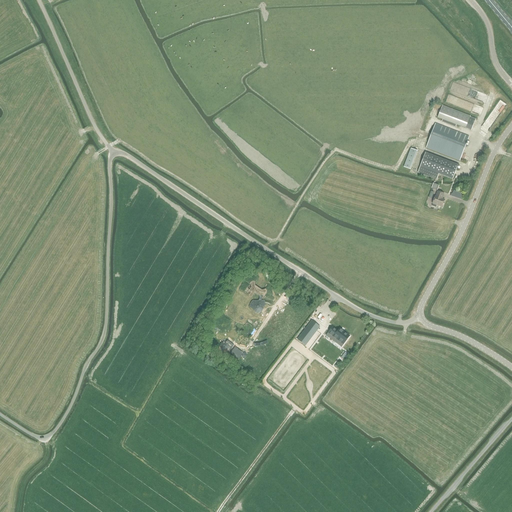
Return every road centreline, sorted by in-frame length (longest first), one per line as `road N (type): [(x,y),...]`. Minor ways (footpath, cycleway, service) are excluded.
road 1 (track): [(96,153),(119,139),(273,240),(336,149),(395,168),(433,120),(488,144)]
road 2 (unclassified): [(420,317),(404,324),(364,313),(114,153)]
road 3 (unclassified): [(0,414),(47,437),(101,342),(114,153)]
road 4 (track): [(511,348),(442,311),(511,165)]
road 5 (unclassified): [(420,317),(511,125)]
road 6 (unclassified): [(114,153),(38,0)]
road 7 (track): [(316,405),(233,511)]
road 8 (unclassified): [(431,511),(511,418)]
